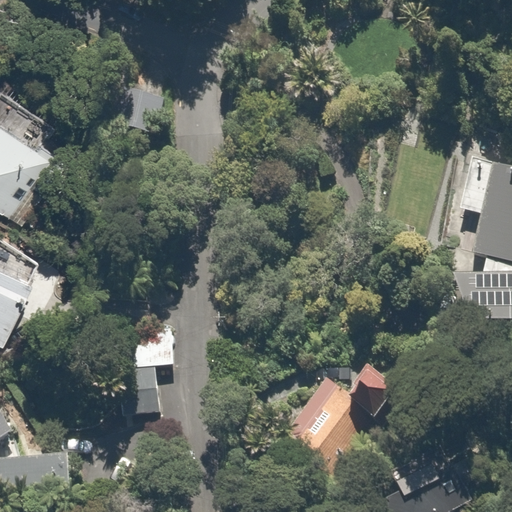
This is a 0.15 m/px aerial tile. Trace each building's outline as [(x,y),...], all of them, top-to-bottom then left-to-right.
[(143,96),(136,133),(170,139),(177,102),(143,96)] [(0,207),(20,221),(64,155),(0,112),(0,207)] [(511,161),(497,160),(500,133),(466,129),(455,227),(437,225),(433,262),(457,265),(459,251),(511,257),(511,161)] [(0,338),(13,343),(37,269),(0,256),(0,338)] [(467,322),(511,322),(511,276),(467,276),(467,322)] [(173,365),(173,333),(137,333),(137,366),(173,365)] [(150,368),(115,373),(122,421),(157,416),(150,368)] [(352,394),(326,378),(283,445),(346,485),(406,391),(370,368),(352,394)] [(0,492),(78,492),(77,439),(51,440),(51,455),(28,456),(0,410),(0,492)] [(448,511),(463,501),(438,468),(388,506),(392,511),(448,511)]
